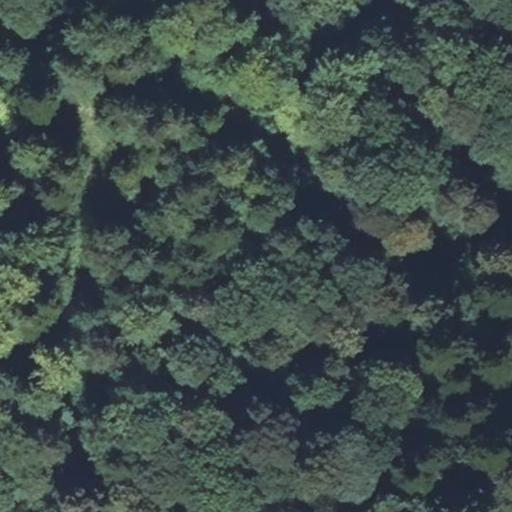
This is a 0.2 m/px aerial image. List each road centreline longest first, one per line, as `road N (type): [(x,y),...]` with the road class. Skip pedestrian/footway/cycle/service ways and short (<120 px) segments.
road 1 (track): [(115,511),(87,457),(70,378),(100,162),(95,131),(67,116),(33,118),(0,135)]
road 2 (track): [(254,0),(272,43),(277,120),(313,200),(357,248),(405,260),(511,225)]
